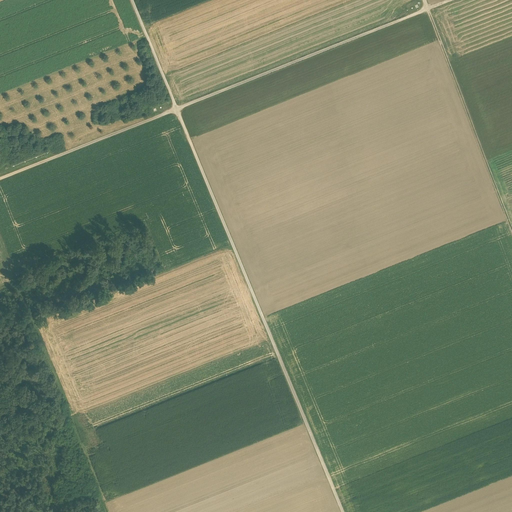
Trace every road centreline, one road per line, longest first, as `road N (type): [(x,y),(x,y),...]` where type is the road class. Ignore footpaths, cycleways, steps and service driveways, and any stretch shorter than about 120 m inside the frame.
road 1 (track): [(342,511),(132,0)]
road 2 (track): [(0,178),(427,8)]
road 3 (track): [(0,232),(108,511)]
road 4 (track): [(427,8),(511,231)]
